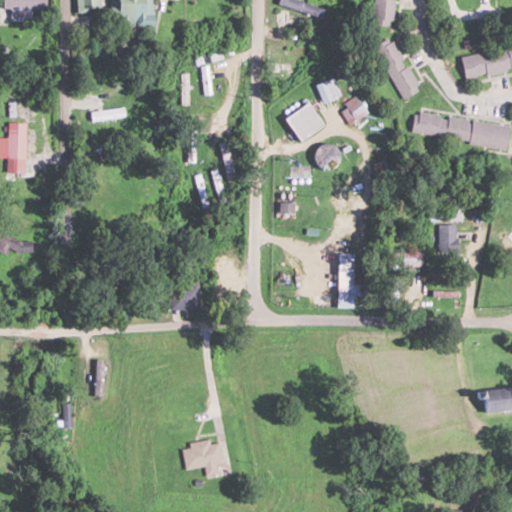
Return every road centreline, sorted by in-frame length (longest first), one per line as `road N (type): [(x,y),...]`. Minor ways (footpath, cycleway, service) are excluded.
road 1 (residential): [(511,324),(253,318),(72,329)]
road 2 (residential): [(65,0),(72,329)]
road 3 (residential): [(256,0),(253,318)]
road 4 (residential): [(511,259),(494,228),(480,232),(466,322)]
